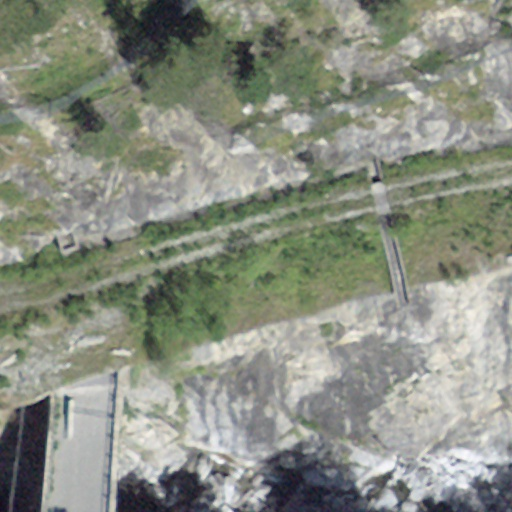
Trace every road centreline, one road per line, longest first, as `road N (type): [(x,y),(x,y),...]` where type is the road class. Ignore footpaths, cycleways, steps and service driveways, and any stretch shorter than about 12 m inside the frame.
road 1 (primary): [(0,340),(228,262),(511,191)]
road 2 (track): [(511,171),(195,243),(0,301)]
